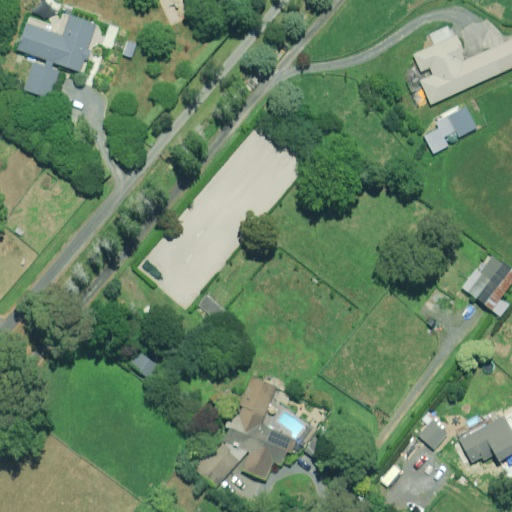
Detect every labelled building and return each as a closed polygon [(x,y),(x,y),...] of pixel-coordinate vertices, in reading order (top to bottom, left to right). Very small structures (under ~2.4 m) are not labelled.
[(55,11),(40,4),(34,16),(49,24),(55,11)] [(99,26),(73,17),(66,38),(29,25),(20,51),(82,73),(99,26)] [(511,69),(511,41),(465,63),(454,39),(412,58),(419,74),(428,70),(431,78),(419,83),(429,107),(511,69)] [(60,72),(35,64),(26,92),(52,100),(60,72)] [(478,130),(468,109),(450,117),(461,138),(478,130)] [(511,284),(511,273),(502,266),(488,284),(474,274),(460,293),(499,322),(503,317),(493,309),(511,284)] [(152,363),(142,353),(131,365),(141,374),(152,363)] [(279,388),(255,378),(238,417),(236,416),(225,442),(251,453),(243,472),(267,482),(275,464),(283,467),(294,440),(263,427),(279,388)] [(511,452),(511,433),(503,417),(458,440),(469,462),(479,457),(481,461),(492,455),(495,461),(511,452)] [(449,436),(434,421),(420,437),(435,451),(449,436)] [(241,462),(222,446),(200,472),(219,488),(241,462)]
